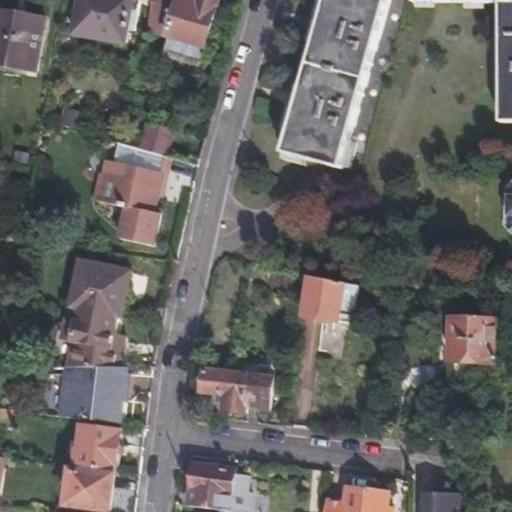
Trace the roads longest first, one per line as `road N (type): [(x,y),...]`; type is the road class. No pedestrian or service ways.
road 1 (residential): [(266,0),(181,333),(167,433)]
road 2 (residential): [(167,433),(393,459)]
